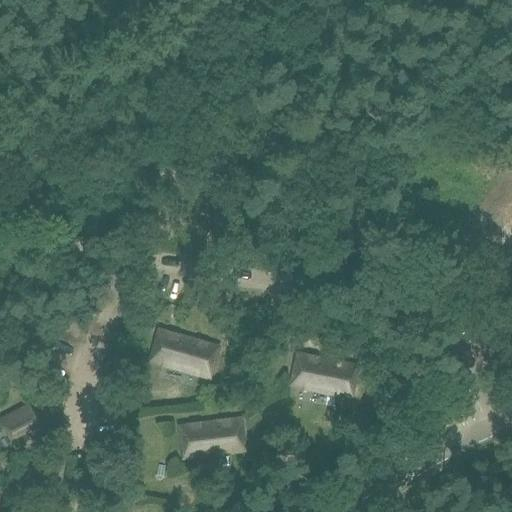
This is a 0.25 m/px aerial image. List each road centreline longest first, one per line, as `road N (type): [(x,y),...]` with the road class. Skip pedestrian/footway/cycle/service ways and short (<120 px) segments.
road 1 (unclassified): [(488,426),(449,339),(421,311),(0,234)]
road 2 (track): [(0,140),(240,0)]
road 3 (track): [(0,464),(32,468),(60,454),(138,258)]
road 4 (tertiary): [(345,511),(417,461),(488,426)]
road 5 (track): [(511,164),(487,177),(474,204),(485,243),(511,258)]
